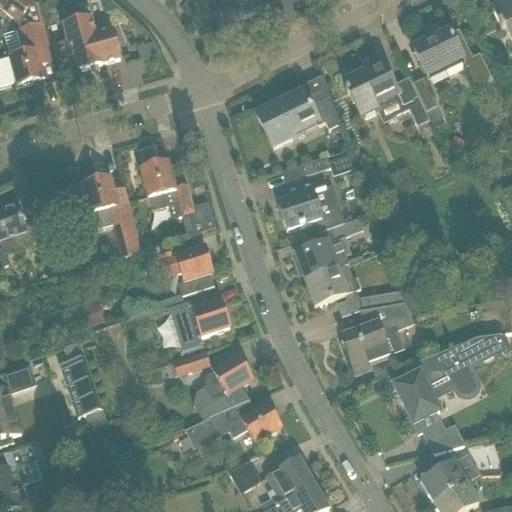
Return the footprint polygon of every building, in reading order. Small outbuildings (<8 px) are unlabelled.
[(47,46),(37,7),(28,0),(0,0),(0,10),(3,13),(17,25),(19,32),(17,33),(24,58),(0,64),(0,90),(16,87),(17,90),(44,83),(41,69),(52,66),(47,46)] [(217,0),(224,12),(218,14),(226,30),(262,13),(255,0),(217,0)] [(505,31),(511,42),(511,44),(511,7),(507,10),(505,7),(492,13),(499,28),(501,33),(505,31)] [(94,38),(90,22),(63,29),(68,46),(54,50),(61,75),(74,71),(75,75),(120,63),(112,34),(95,39),(95,38),(94,38)] [(458,33),(450,37),(449,35),(447,35),(448,36),(415,52),(414,51),(413,52),(422,70),(428,83),(462,67),(471,85),(477,82),(481,89),(492,84),(480,58),(473,61),(458,33)] [(152,45),(136,50),(140,62),(160,56),(152,45)] [(429,125),(425,116),(413,91),(397,98),(380,63),(364,70),(367,77),(344,88),(347,94),(345,95),(347,99),(349,98),(361,124),(378,115),(384,128),(393,123),(393,124),(397,123),(396,120),(409,114),(417,131),(429,125)] [(413,91),(425,116),(437,111),(425,85),(413,91)] [(256,119),(272,152),(273,153),(292,143),(290,139),(316,126),(319,131),(325,128),(329,135),(343,129),(330,101),(310,111),(303,96),(286,104),(287,106),(278,111),(277,109),(256,119)] [(454,140),(448,150),(459,156),(464,146),(454,140)] [(304,169),(307,180),(331,173),(327,162),(304,169)] [(193,211),(187,190),(175,193),(168,166),(140,174),(148,202),(149,202),(152,216),(176,209),(179,221),(189,218),(194,239),(215,233),(208,207),(193,211)] [(322,236),(330,234),(331,233),(344,228),(332,190),(331,190),(331,192),(325,194),(321,180),(286,191),(291,204),(279,208),(287,235),(299,231),(300,232),(305,230),(305,229),(320,225),(323,235),(322,235),(322,236)] [(121,245),(126,262),(142,257),(137,240),(129,207),(117,210),(110,182),(68,192),(74,213),(88,210),(90,217),(94,216),(97,229),(116,224),(121,245)] [(201,185),(192,188),(194,197),(204,195),(201,185)] [(511,191),(499,196),(511,222),(511,191)] [(0,253),(0,272),(8,269),(4,257),(18,253),(14,241),(31,235),(33,242),(45,238),(40,221),(40,220),(27,224),(27,225),(28,225),(28,226),(23,228),(17,212),(0,217),(0,248),(1,253),(0,253)] [(347,261),(340,244),(351,240),(346,228),(344,228),(331,233),(336,246),(328,249),(327,247),(295,260),(305,286),(340,272),(337,265),(347,261)] [(214,291),(213,289),(210,278),(212,277),(204,251),(171,261),(169,252),(156,256),(163,283),(180,278),(183,287),(179,289),(183,301),(214,291)] [(315,312),(347,299),(358,295),(357,294),(361,293),(356,281),(353,283),(348,269),(340,272),(305,286),(315,312)] [(360,316),(407,308),(402,295),(358,303),(360,316)] [(229,332),(221,305),(193,315),(193,317),(190,319),(186,305),(149,317),(151,324),(169,318),(181,356),(200,350),(197,342),(201,340),(201,341),(229,332)] [(82,331),(103,325),(97,307),(77,314),(82,331)] [(407,308),(360,316),(362,327),(365,333),(342,341),(355,378),(371,373),(373,378),(383,374),(380,365),(390,361),(381,337),(413,326),(409,316),(407,308)] [(476,386),(468,371),(507,351),(501,339),(477,343),(406,371),(411,382),(394,391),(418,438),(440,427),(435,418),(439,416),(427,392),(449,381),(457,396),(460,399),(464,401),(469,401),(473,399),(476,395),(477,391),(476,386)] [(107,427),(80,347),(63,352),(70,371),(62,374),(78,423),(85,421),(89,433),(107,427)] [(206,357),(173,368),(178,380),(210,369),(206,357)] [(238,360),(213,376),(215,380),(210,383),(208,393),(216,406),(227,399),(227,400),(253,385),(251,382),(251,379),(248,373),(245,372),(238,360)] [(21,438),(7,394),(8,394),(4,379),(0,380),(0,452),(14,448),(14,446),(13,446),(11,441),(21,438)] [(231,414),(222,418),(228,430),(231,436),(229,437),(234,444),(248,436),(255,448),(264,443),(281,433),(267,409),(255,416),(250,419),(241,424),(238,426),(231,414)] [(188,442),(180,446),(185,455),(193,451),(194,454),(229,437),(231,436),(228,430),(222,418),(185,436),(188,442)] [(431,459),(461,447),(454,430),(437,437),(439,441),(426,447),(431,459)] [(0,511),(17,511),(29,508),(23,490),(41,484),(35,466),(43,463),(39,449),(3,461),(7,474),(0,475),(0,511)] [(466,488),(480,480),(468,460),(454,468),(421,487),(433,507),(466,488)] [(313,488),(298,463),(266,481),(277,499),(271,503),(275,511),(313,488)] [(249,465),(229,477),(241,498),(262,486),(249,465)] [(327,511),(330,509),(325,501),(322,503),(313,488),(275,511),(272,511),(327,511)] [(466,488),(433,507),(436,511),(471,511),(478,508),(466,488)]
